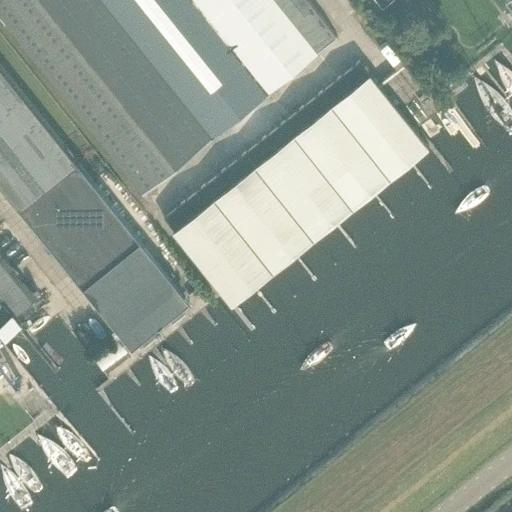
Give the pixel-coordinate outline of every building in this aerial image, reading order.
[(0,0),(0,19),(142,195),(211,139),(98,0),(0,0)] [(98,0),(211,139),(270,90),(197,0),(98,0)] [(197,0),(270,90),(317,52),(316,51),(336,35),(306,0),(197,0)] [(416,131),(359,60),(163,218),(233,304),(428,145),(416,131)] [(0,181),(20,207),(78,161),(0,64),(0,181)] [(78,161),(20,207),(84,287),(132,346),(189,300),(142,241),(78,161)] [(36,297),(0,252),(0,293),(16,313),(36,297)]
